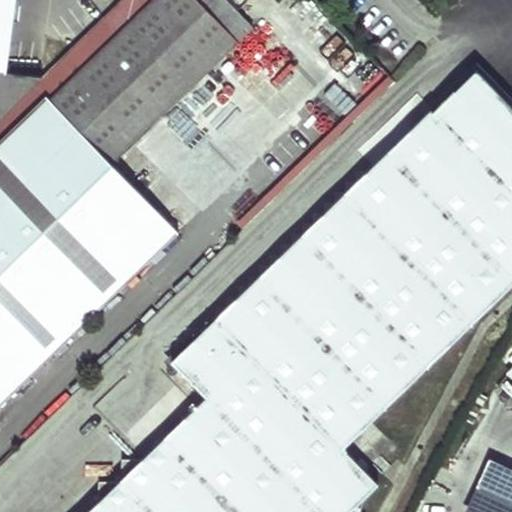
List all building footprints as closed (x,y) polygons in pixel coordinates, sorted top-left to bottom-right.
[(0,0),(0,70),(4,71),(13,0),(0,0)] [(0,113),(0,137),(47,92),(111,159),(237,37),(200,0),(117,0),(39,76),(0,113)] [(433,103),(468,138),(504,102),(469,68),(433,103)] [(0,113),(39,76),(4,71),(0,70),(0,113)] [(236,219),(244,227),(395,79),(388,71),(236,219)] [(0,402),(179,229),(111,159),(47,92),(0,137),(0,402)] [(182,323),(162,344),(174,356),(433,103),(423,93),(188,321),(182,323)] [(88,511),(346,511),(380,479),(344,442),(511,278),(511,98),(510,96),(504,102),(468,138),(433,103),(174,356),(210,393),(88,511)] [(511,511),(511,481),(484,468),(469,500),(494,511),(511,511)]
